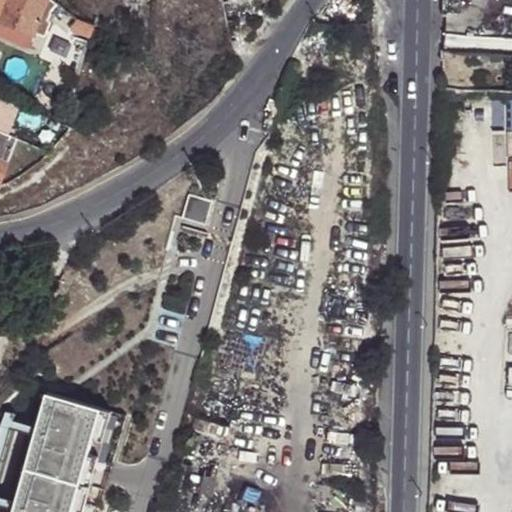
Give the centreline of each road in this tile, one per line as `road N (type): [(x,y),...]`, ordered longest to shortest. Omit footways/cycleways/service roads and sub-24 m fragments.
road 1 (unclassified): [(420,0),(402,511)]
road 2 (residential): [(314,0),(226,118),(121,191),(41,232),(0,238)]
